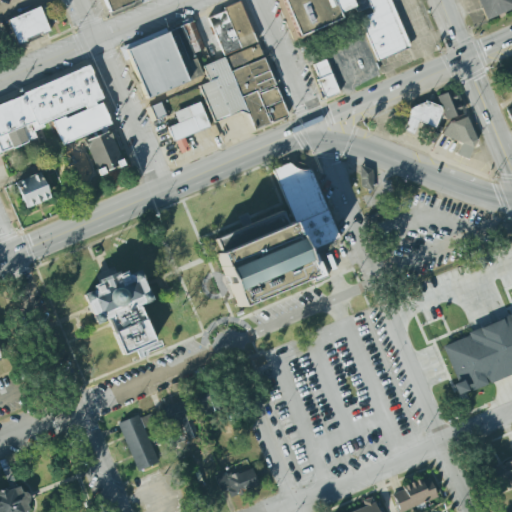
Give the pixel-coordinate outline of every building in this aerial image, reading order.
[(103,0),(110,13),(137,0),(103,0)] [(406,48),(388,0),(282,0),(295,36),(359,13),(376,59),(406,48)] [(511,0),(477,0),(486,22),(511,9),(511,0)] [(202,66),(208,82),(199,86),(213,122),(246,110),(253,130),(285,118),(243,3),(207,16),(223,58),(202,66)] [(39,7),(5,20),(15,45),(49,31),(39,7)] [(192,21),(122,52),(146,101),(202,75),(195,53),(204,49),(192,21)] [(311,66),(325,99),(339,93),(325,60),(311,66)] [(86,64),(0,100),(0,151),(44,133),(52,152),(81,139),(103,190),(134,177),(86,64)] [(511,83),(511,64),(502,68),(508,85),(511,83)] [(436,96),(446,120),(465,112),(455,89),(436,96)] [(434,128),(442,108),(423,100),(420,109),(411,106),(402,130),(413,134),(417,121),(434,128)] [(198,102),(173,114),(177,123),(169,128),(180,154),(189,151),(185,138),(209,127),(198,102)] [(165,117),(161,103),(145,108),(149,121),(165,117)] [(441,135),(462,144),(457,156),(467,160),(476,141),(466,118),(449,124),(441,135)] [(372,168),(360,168),(359,190),(372,190),(372,168)] [(14,182),(24,208),(49,198),(39,173),(14,182)] [(288,222),(215,254),(238,308),(312,275),(288,222)] [(136,269),(127,273),(125,268),(89,283),(92,290),(82,295),(95,322),(108,317),(124,353),(152,340),(137,305),(149,300),(136,269)] [(440,344),(454,378),(449,380),(454,391),(463,387),(465,390),(469,388),(470,389),(511,370),(511,313),(511,314),(509,311),(465,330),(467,334),(440,344)] [(198,436),(184,400),(171,405),(185,440),(198,436)] [(157,462),(138,414),(117,423),(136,471),(157,462)] [(511,461),(492,469),(498,487),(511,481),(511,461)] [(229,498),(258,486),(250,466),(215,481),(220,492),(226,490),(229,498)] [(401,511),(437,497),(428,475),(390,491),(398,511),(401,511)] [(0,511),(29,511),(20,484),(0,490),(0,511)] [(362,500),(365,508),(352,511),(377,511),(372,497),(362,500)]
